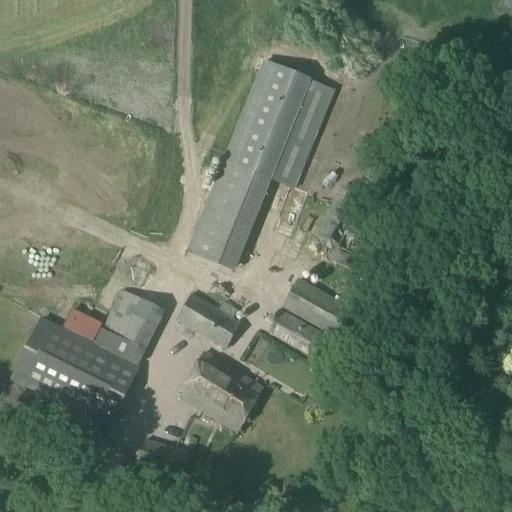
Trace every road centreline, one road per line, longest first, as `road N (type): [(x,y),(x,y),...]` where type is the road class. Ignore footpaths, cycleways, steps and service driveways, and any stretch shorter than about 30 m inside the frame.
road 1 (unclassified): [(0,461),(230,511)]
road 2 (unclassified): [(252,511),(413,505),(450,511)]
road 3 (track): [(185,146),(186,0)]
